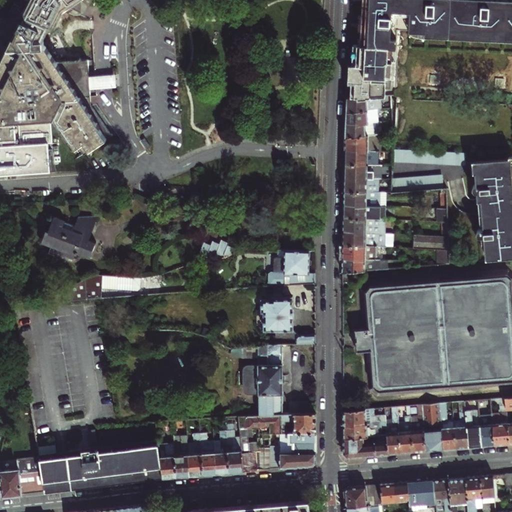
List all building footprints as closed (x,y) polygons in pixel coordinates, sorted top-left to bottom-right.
[(0,171),(49,169),(48,142),(52,142),(50,116),(54,116),(76,147),(78,145),(83,153),(111,134),(90,104),(89,87),(88,75),(87,60),(80,60),(79,58),(78,60),(55,62),(43,46),(43,39),(51,24),(56,26),(63,10),(78,0),(29,0),(27,7),(25,11),(19,9),(21,5),(16,3),(14,2),(9,11),(3,16),(0,17),(0,171)] [(78,9),(78,0),(63,10),(67,11),(74,7),(78,9)] [(361,46),(396,48),(397,33),(426,33),(426,37),(435,37),(435,33),(480,33),(480,37),(490,37),(490,33),(511,32),(511,0),(363,0),(363,2),(362,15),(359,15),(358,32),(361,32),(361,38),(361,46)] [(351,91),(350,98),(357,98),(367,98),(379,97),(386,97),(386,84),(394,84),(395,70),(387,70),(388,50),(396,51),(396,48),(361,46),(353,46),(353,58),(352,67),(355,67),(354,76),(350,75),(348,77),(348,84),(351,84),(351,91)] [(103,74),(88,75),(89,87),(104,86),(115,86),(114,73),(103,74)] [(350,98),(347,98),(347,106),(346,112),(374,109),(376,109),(379,109),(379,97),(367,98),(367,99),(357,100),(357,98),(350,98)] [(374,109),(346,112),(346,118),(346,124),(358,123),(358,125),(364,125),(364,123),(372,122),(377,122),(376,109),(374,109)] [(358,123),(346,124),(346,131),(345,138),(373,135),(372,122),(364,123),(364,125),(358,125),(358,123)] [(373,135),(345,138),(345,143),(345,150),(356,150),(359,152),(367,152),(367,151),(378,151),(378,134),(373,135)] [(391,147),(391,160),(463,165),(464,152),(391,147)] [(345,158),(345,164),(378,165),(378,151),(367,151),(367,152),(359,152),(356,150),(345,150),(345,158)] [(506,158),(475,162),(475,163),(473,163),(474,172),(476,172),(477,181),(476,181),(475,182),(474,182),(473,183),(473,184),(472,185),(472,186),(473,186),(473,188),(474,188),(475,189),(476,189),(477,189),(478,189),(481,226),(480,226),(479,227),(478,227),(477,228),(477,229),(476,230),(476,231),(477,232),(477,233),(478,234),(479,235),(480,235),(482,235),(485,235),(486,244),(487,258),(511,255),(511,180),(511,172),(508,173),(506,158)] [(344,170),(344,176),(355,177),(358,179),(366,179),(367,178),(378,178),(380,178),(381,165),(378,165),(345,164),(344,170)] [(391,179),(392,192),(440,188),(442,187),(441,174),(391,179)] [(344,191),(378,192),(378,178),(367,178),(366,179),(358,179),(355,177),(344,176),(344,184),(344,191)] [(385,206),(385,192),(378,192),(344,191),(344,197),(344,204),(354,204),(358,206),(366,206),(366,205),(385,206)] [(343,213),(343,218),(385,219),(385,206),(366,205),(366,206),(358,206),(354,204),(344,204),(343,213)] [(441,207),(436,207),(436,221),(447,221),(446,207),(441,207)] [(73,226),(52,219),(41,244),(54,250),(52,253),(71,260),(73,255),(90,261),(92,254),(94,255),(98,246),(91,244),(94,236),(100,220),(76,218),(73,226)] [(385,219),(343,218),(343,224),(343,231),(354,231),(357,233),(365,233),(366,232),(389,233),(389,219),(385,219)] [(354,231),(343,231),(343,239),(343,245),(381,247),(392,247),(392,233),(389,233),(366,232),(365,233),(357,233),(354,231)] [(413,248),(437,249),(448,249),(447,235),(413,234),(413,248)] [(220,241),(219,245),(212,242),(210,246),(203,243),(200,251),(202,250),(205,249),(208,249),(221,247),(222,244),(223,242),(220,241)] [(202,250),(200,251),(197,258),(197,262),(224,258),(228,244),(223,242),(222,244),(221,247),(208,249),(205,249),(202,250)] [(380,259),(381,247),(343,245),(343,252),(342,258),(354,258),(356,260),(364,260),(365,259),(380,259)] [(277,249),(276,257),(284,258),(285,250),(284,249),(279,249),(279,250),(277,249)] [(269,274),(269,286),(315,283),(315,277),(315,273),(308,273),(308,250),(285,250),(284,258),(276,257),(275,258),(275,272),(272,272),(269,274)] [(354,258),(342,258),(342,265),(342,272),(346,272),(356,271),(390,268),(390,260),(380,259),(365,259),(364,260),(356,260),(354,258)] [(511,273),(508,270),(367,281),(360,290),(363,329),(354,330),(355,342),(356,352),(365,351),(368,390),(377,397),(511,385),(511,273)] [(342,272),(342,282),(353,281),(353,275),(356,275),(356,271),(346,272),(342,272)] [(271,296),(263,296),(263,300),(261,300),(261,312),(264,312),(264,330),(274,330),(274,337),(274,345),(282,344),(289,343),(315,342),(315,334),(297,335),(291,329),(291,317),(292,317),(292,314),(292,310),(291,310),(291,298),(280,298),(280,295),(271,296)] [(274,345),(274,337),(264,337),(264,345),(274,345)] [(282,375),(282,344),(274,345),(264,345),(258,347),(246,348),(246,358),(258,358),(258,365),(247,365),(245,366),(244,366),(243,367),(243,369),(243,388),(243,390),(243,391),(244,393),(245,393),(247,394),(258,393),(258,416),(274,415),(282,414),(282,402),(282,375)] [(506,409),(505,398),(490,399),(490,404),(499,403),(500,409),(498,413),(491,413),(491,417),(494,445),(503,444),(509,443),(507,423),(507,420),(506,409)] [(490,399),(478,400),(478,409),(491,408),(490,404),(490,399)] [(309,400),(289,401),(290,413),(310,412),(309,400)] [(479,418),(479,415),(473,416),(472,400),(464,401),(468,447),(474,446),(481,446),(479,418)] [(460,427),(454,427),(455,448),(462,448),(468,447),(464,401),(458,402),(460,421),(460,427)] [(439,403),(421,405),(426,451),(435,450),(443,449),(439,403)] [(455,448),(454,427),(447,428),(447,423),(445,403),(439,403),(443,449),(448,449),(455,448)] [(426,451),(421,405),(416,405),(417,417),(418,423),(411,423),(413,452),(420,451),(426,451)] [(398,423),(401,453),(407,452),(413,452),(411,423),(410,417),(409,406),(403,406),(403,412),(404,422),(398,423)] [(386,433),(386,435),(388,454),(396,453),(401,453),(398,423),(397,412),(397,410),(397,407),(390,407),(392,422),(392,425),(388,425),(388,433),(386,433)] [(343,418),(343,426),(354,426),(354,424),(385,422),(385,415),(373,416),(373,409),(343,411),(343,418)] [(282,414),(274,415),(274,425),(280,426),(280,428),(284,428),(284,421),(289,421),(290,420),(291,419),(293,419),(292,433),(315,433),(315,422),(315,412),(310,412),(290,413),(282,414)] [(239,431),(247,430),(247,429),(258,428),(258,439),(257,439),(257,443),(258,469),(264,469),(269,468),(269,444),(269,433),(275,433),(287,433),(287,428),(284,428),(280,428),(280,426),(274,425),(274,415),(258,416),(238,417),(239,431)] [(488,445),(494,445),(491,417),(479,418),(481,446),(488,445)] [(354,426),(343,426),(343,432),(343,439),(375,436),(375,432),(374,429),(386,428),(385,423),(385,422),(354,424),(354,426)] [(225,431),(228,472),(236,471),(242,470),(240,438),(233,438),(232,430),(225,431)] [(258,469),(257,443),(248,443),(247,430),(239,431),(240,438),(242,470),(250,470),(258,469)] [(222,472),(228,472),(225,431),(218,432),(219,441),(213,441),(215,473),(222,472)] [(189,475),(187,443),(180,444),(180,434),(175,435),(175,432),(172,432),(173,435),(176,476),(185,475),(189,475)] [(198,474),(202,474),(199,433),(192,433),(193,443),(187,443),(189,475),(198,474)] [(215,473),(213,441),(207,442),(206,433),(199,433),(202,474),(209,473),(215,473)] [(269,444),(269,468),(274,468),(279,468),(279,451),(315,451),(315,441),(315,433),(292,433),(287,433),(275,433),(275,436),(279,436),(279,444),(269,444)] [(176,476),(173,435),(169,435),(169,444),(158,444),(163,477),(170,476),(176,476)] [(378,439),(378,443),(378,455),(383,455),(388,454),(386,435),(375,436),(375,439),(378,439)] [(375,436),(343,439),(343,449),(343,454),(345,455),(347,458),(375,455),(375,443),(375,439),(375,436)] [(158,441),(113,446),(118,482),(146,479),(163,477),(158,444),(158,441)] [(113,446),(68,452),(73,488),(97,485),(118,482),(113,446)] [(279,451),(279,468),(295,466),(312,465),(315,461),(315,458),(315,451),(279,451)] [(44,491),(73,488),(68,452),(38,455),(38,457),(41,471),(44,491)] [(0,470),(0,472),(1,480),(3,496),(12,495),(21,494),(18,473),(26,472),(34,471),(41,471),(38,457),(17,460),(18,469),(0,470)] [(36,492),(34,471),(26,472),(29,493),(36,492)] [(44,491),(41,471),(34,471),(36,492),(44,491)] [(18,473),(21,494),(29,493),(26,472),(18,473)] [(487,476),(481,476),(483,505),(483,511),(490,511),(490,503),(496,503),(493,475),(487,476)] [(466,478),(468,503),(468,511),(477,511),(477,505),(483,505),(481,476),(473,477),(466,478)] [(449,479),(450,511),(458,511),(458,504),(468,503),(466,478),(456,478),(449,479)] [(444,511),(450,511),(449,479),(441,480),(433,480),(435,500),(441,500),(441,506),(444,506),(444,511)] [(408,483),(409,500),(410,508),(435,506),(435,500),(433,480),(421,481),(408,483)] [(399,483),(394,484),(396,501),(409,500),(408,483),(399,483)] [(396,501),(394,484),(387,484),(380,485),(382,503),(388,502),(396,501)] [(382,503),(380,485),(348,487),(344,491),(345,495),(345,498),(356,497),(357,506),(382,503)] [(356,497),(345,498),(345,503),(346,507),(357,506),(356,497)] [(203,508),(188,509),(188,511),(309,511),(308,499),(288,501),(272,502),(244,505),(203,508)] [(346,511),(376,511),(377,509),(380,509),(380,507),(388,506),(388,502),(382,503),(357,506),(346,507),(346,511)] [(118,506),(118,511),(153,511),(152,503),(134,505),(118,506)]
